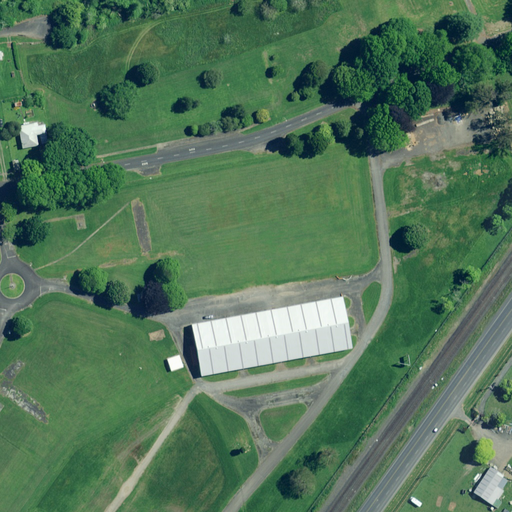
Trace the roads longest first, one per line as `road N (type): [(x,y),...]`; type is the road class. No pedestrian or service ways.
road 1 (unclassified): [(0,188),(256,137),(511,33)]
road 2 (secondary): [(367,511),(511,310)]
